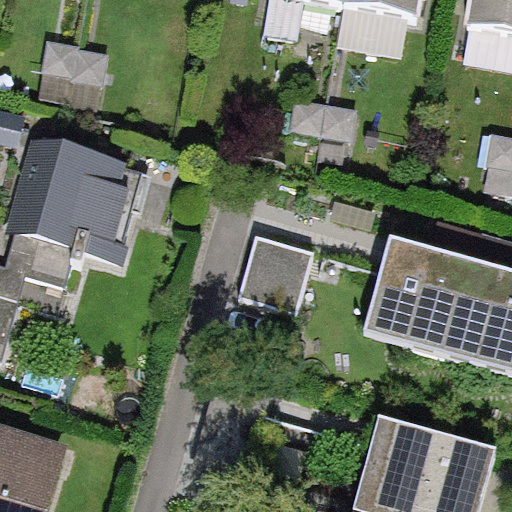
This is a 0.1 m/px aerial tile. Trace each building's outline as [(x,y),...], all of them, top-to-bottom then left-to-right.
[(422,0),(271,0),(272,1),(418,27),(422,0)] [(511,0),(474,0),(469,36),(511,43),(511,0)] [(109,67),(48,55),(39,102),(99,114),(109,67)] [(358,121),(300,111),(296,139),(321,143),(317,168),(349,173),(358,121)] [(511,145),(494,143),(486,190),(511,194),(511,145)] [(126,182),(48,161),(24,249),(102,270),(126,182)] [(511,249),(487,242),(481,263),(511,271),(511,249)] [(316,260),(258,244),(240,305),(298,322),(316,260)] [(511,281),(404,251),(395,284),(422,292),(405,351),(511,381),(511,281)] [(28,284),(0,278),(0,365),(10,368),(28,284)] [(255,412),(219,402),(212,431),(248,441),(255,412)] [(482,511),(497,462),(381,430),(358,511),(482,511)] [(46,511),(59,461),(0,445),(0,511),(46,511)]
